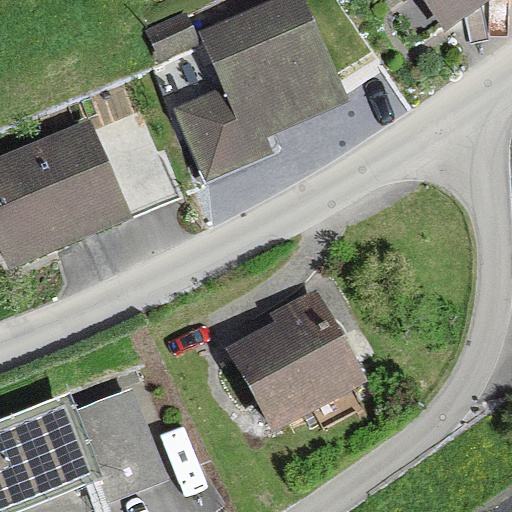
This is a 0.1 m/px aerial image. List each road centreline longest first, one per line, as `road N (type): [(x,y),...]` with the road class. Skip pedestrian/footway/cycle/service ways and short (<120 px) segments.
road 1 (residential): [(459,125),(87,316),(0,351)]
road 2 (residential): [(321,511),(409,453),(462,405),(491,341),(502,280),(488,163),(459,125)]
